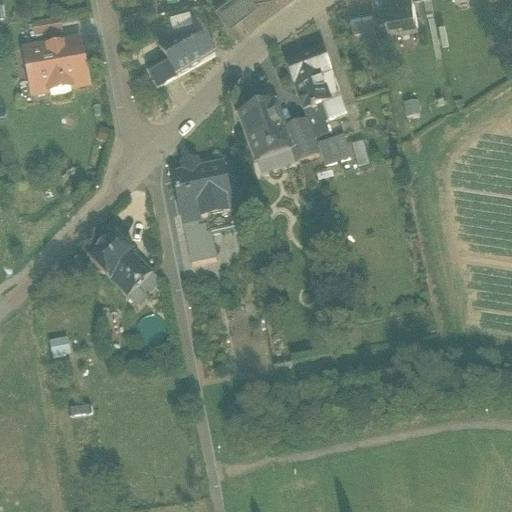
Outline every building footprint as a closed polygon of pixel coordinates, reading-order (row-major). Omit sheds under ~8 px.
[(239,17),(225,0),(222,0),(215,6),(229,25),(239,17)] [(248,10),(240,0),(225,0),(239,17),(248,10)] [(240,0),(248,10),(258,3),(255,0),(240,0)] [(383,0),(389,29),(417,24),(412,0),(383,0)] [(372,14),(349,18),(353,42),(377,38),(372,14)] [(59,22),(31,26),(33,40),(61,36),(59,22)] [(198,30),(160,53),(165,61),(146,72),(157,92),(176,80),(177,81),(215,59),(198,30)] [(80,41),(20,51),(28,100),(88,90),(80,41)] [(323,53),(285,67),(307,126),(309,132),(325,126),(325,125),(328,124),(328,125),(347,118),(341,103),(342,102),(323,53)] [(274,107),(240,119),(257,165),(289,154),(291,153),(284,134),(274,107)] [(309,132),(307,126),(296,130),(308,164),(319,159),(313,142),(309,132)] [(325,126),(309,132),(313,142),(329,136),(325,126)] [(308,164),(296,130),(284,134),(291,153),(289,154),(295,169),(308,164)] [(108,134),(98,132),(97,144),(107,146),(108,134)] [(343,142),(319,149),(326,171),(350,163),(343,142)] [(363,147),(352,150),(358,171),(369,168),(363,147)] [(223,170),(173,181),(184,229),(211,224),(233,219),(223,170)] [(236,230),(233,219),(211,224),(214,235),(236,230)] [(189,253),(216,247),(214,235),(211,224),(184,229),(189,253)] [(248,228),(236,230),(238,241),(250,239),(248,228)] [(134,259),(114,240),(90,265),(109,284),(128,303),(139,291),(152,278),(134,259)] [(216,247),(189,253),(192,267),(219,261),(216,247)] [(163,289),(152,278),(139,291),(150,302),(163,289)] [(150,302),(139,291),(128,303),(139,313),(150,302)] [(91,303),(90,319),(110,320),(111,304),(91,303)]
